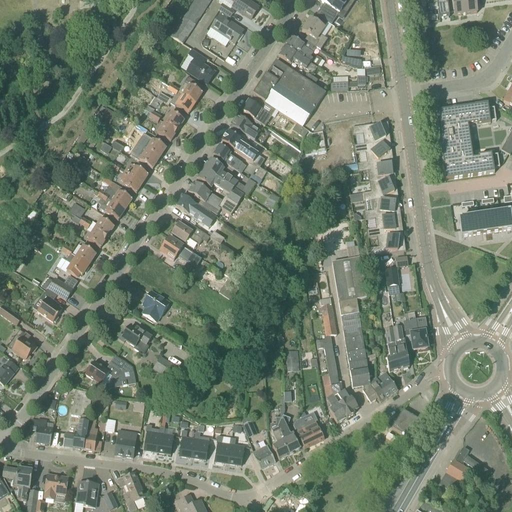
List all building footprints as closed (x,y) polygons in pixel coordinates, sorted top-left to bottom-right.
[(195,0),(171,38),(182,45),(211,0),(195,0)] [(251,21),(259,9),(244,0),(227,0),(227,1),(234,5),(232,9),(244,16),(244,17),(251,21)] [(338,0),(316,0),(337,13),(343,3),(338,0)] [(428,6),(429,14),(438,13),(439,20),(450,18),(449,14),(454,14),(455,17),(452,0),(447,0),(448,3),(428,6)] [(452,0),(455,17),(466,16),(463,0),(452,0)] [(463,0),(466,16),(477,14),(475,0),(463,0)] [(218,12),(227,17),(230,20),(234,14),(222,6),(218,12)] [(229,42),(235,46),(243,33),(219,17),(207,37),(225,49),(229,42)] [(331,27),(327,25),(324,30),(310,20),(302,33),(308,37),(305,42),(307,43),(316,50),(319,51),(320,52),(327,41),(324,39),(331,27)] [(296,42),(291,39),(285,48),(310,65),(317,69),(322,62),(321,60),(313,55),(316,50),(307,43),(305,42),(298,38),(296,42)] [(355,60),(363,58),(359,39),(351,41),(355,60)] [(285,48),(278,58),(291,67),(293,63),(313,76),(317,70),(317,69),(310,65),(285,48)] [(192,51),(181,68),(207,86),(215,75),(201,66),(205,60),(192,51)] [(341,60),(341,68),(361,69),(362,61),(341,60)] [(304,80),(276,62),(267,77),(316,109),(326,95),(314,87),(315,87),(304,80)] [(379,69),(366,71),(367,78),(380,76),(379,69)] [(304,80),(315,87),(318,82),(307,75),(304,80)] [(253,96),(264,104),(276,112),(297,125),(296,127),(302,131),(303,129),(316,109),(267,77),(266,76),(253,96)] [(183,88),(182,87),(179,91),(178,94),(182,97),(195,106),(202,95),(197,92),(200,87),(188,79),(183,88)] [(348,85),(333,86),(331,86),(331,94),(348,93),(348,85)] [(173,100),(178,104),(175,108),(188,116),(195,106),(182,97),(178,94),(179,91),(175,89),(172,94),(176,96),(173,100)] [(155,99),(168,107),(172,102),(161,94),(160,95),(158,94),(155,99)] [(511,95),(509,94),(503,104),(511,108),(511,95)] [(248,103),(242,113),(265,129),(272,118),(276,112),(264,104),(260,110),(248,103)] [(445,182),(494,175),(494,170),(500,169),(498,156),(492,157),(492,156),(478,158),(478,159),(473,160),(468,126),(477,125),(477,127),(490,125),(490,124),(496,123),(494,109),(488,110),(488,106),(439,113),(440,123),(437,123),(445,182)] [(154,112),(148,108),(145,112),(151,116),(153,113),(153,114),(154,112)] [(106,109),(99,119),(109,126),(116,116),(106,109)] [(177,133),(184,123),(171,114),(164,125),(177,133)] [(252,127),(238,118),(232,128),(245,137),(254,143),(260,135),(251,128),(252,127)] [(157,135),(170,144),(177,133),(164,125),(157,135)] [(364,146),(389,143),(388,135),(384,136),(382,127),(387,126),(387,125),(352,129),(353,137),(363,136),(364,146)] [(292,132),(304,140),(308,133),(303,129),(302,131),(296,127),(292,132)] [(242,142),(245,137),(232,128),(228,133),(242,142)] [(90,136),(83,131),(76,143),(82,147),(90,136)] [(222,143),(260,169),(265,162),(240,145),(242,142),(228,133),(222,143)] [(322,134),(311,136),(312,140),(313,140),(314,144),(324,142),(322,134)] [(159,161),(166,150),(153,141),(146,152),(159,161)] [(511,144),(507,142),(501,152),(510,157),(511,153),(511,144)] [(114,143),(111,149),(112,149),(121,155),(124,149),(114,143)] [(367,165),(392,161),(391,154),(389,155),(390,154),(386,148),(385,146),(389,145),(389,143),(364,146),(354,148),(355,155),(365,154),(367,165)] [(246,168),(229,156),(231,155),(219,147),(213,156),(241,175),(246,168)] [(311,150),(305,152),(306,157),(326,154),(325,148),(311,150)] [(146,152),(140,163),(152,171),(159,161),(146,152)] [(69,164),(65,161),(60,169),(64,172),(69,164)] [(240,194),(244,189),(237,184),(222,174),(224,170),(210,161),(204,171),(228,187),(240,194)] [(392,164),(392,161),(367,165),(357,166),(358,174),(368,172),(369,183),(394,180),(393,173),(393,174),(391,165),(388,166),(388,165),(392,164)] [(142,186),(148,177),(134,168),(132,170),(129,168),(124,174),(142,186)] [(59,169),(54,177),(60,181),(65,173),(59,169)] [(204,171),(197,181),(211,190),(213,186),(227,195),(222,202),(222,204),(234,212),(242,197),(243,196),(240,194),(228,187),(204,171)] [(122,186),(136,195),(142,186),(124,174),(119,172),(118,173),(115,178),(124,184),(122,186)] [(249,181),(259,187),(261,183),(254,178),(249,181)] [(372,201),(393,199),(392,196),(395,195),(393,192),(396,192),(394,180),(369,183),(371,194),(361,195),(363,203),(372,202),(372,201)] [(119,193),(121,190),(112,184),(105,195),(109,198),(107,201),(125,212),(132,202),(119,193)] [(188,194),(201,203),(197,208),(209,216),(210,216),(211,214),(217,218),(221,211),(231,217),(234,212),(222,204),(222,202),(195,184),(188,194)] [(101,207),(99,210),(118,223),(125,212),(107,201),(109,198),(105,195),(101,200),(98,205),(101,207)] [(275,209),(279,200),(271,196),(266,205),(275,209)] [(197,208),(182,198),(176,208),(189,217),(203,226),(209,230),(216,220),(210,216),(209,216),(197,208)] [(375,220),(395,217),(395,211),(399,211),(397,201),(393,202),(393,199),(372,201),(372,202),(374,212),(364,214),(365,222),(375,220)] [(83,220),(81,219),(85,212),(75,205),(69,214),(75,218),(81,222),(83,220)] [(31,211),(24,223),(29,227),(37,215),(31,211)] [(500,215),(502,233),(511,231),(511,225),(510,214),(510,213),(500,215)] [(502,233),(500,215),(489,216),(492,234),(502,233)] [(492,234),(489,216),(479,218),(482,236),(492,234)] [(396,221),(395,217),(375,220),(376,231),(367,232),(368,240),(377,239),(377,238),(398,235),(397,230),(402,230),(400,220),(396,221)] [(72,223),(78,227),(79,225),(84,228),(87,223),(83,220),(81,222),(75,218),(72,223)] [(482,236),(479,218),(469,219),(472,237),(482,236)] [(461,239),(472,237),(469,219),(458,221),(459,221),(459,227),(461,239)] [(107,240),(114,229),(101,221),(97,226),(92,223),(91,226),(87,223),(84,228),(88,231),(89,228),(107,240)] [(28,227),(22,223),(16,233),(21,236),(28,227)] [(190,233),(179,226),(172,237),(193,251),(197,245),(199,246),(202,242),(207,245),(210,239),(194,228),(190,233)] [(87,232),(92,235),(87,242),(100,250),(107,240),(89,228),(88,231),(87,232)] [(398,238),(398,235),(377,238),(377,239),(379,249),(369,250),(370,257),(405,252),(403,239),(399,240),(400,238),(398,238)] [(202,261),(196,257),(192,255),(182,248),(175,244),(173,247),(167,244),(160,255),(173,263),(177,257),(178,255),(188,261),(192,264),(194,261),(199,265),(202,261)] [(89,267),(96,256),(83,248),(76,259),(89,267)] [(82,278),(89,267),(76,259),(71,255),(73,253),(69,250),(66,255),(69,258),(66,262),(71,266),(67,273),(77,280),(80,276),(82,278)] [(246,255),(243,261),(251,266),(253,260),(246,255)] [(380,256),(370,257),(373,273),(376,273),(374,265),(381,264),(380,256)] [(396,269),(408,268),(407,259),(395,261),(396,269)] [(366,364),(365,358),(356,302),(366,300),(361,273),(359,260),(349,262),(332,264),(334,278),(352,390),(362,389),(363,393),(362,393),(371,405),(378,401),(380,404),(385,401),(377,388),(380,386),(376,381),(376,380),(370,384),(372,388),(370,388),(366,364)] [(240,264),(235,271),(230,279),(239,285),(247,273),(249,270),(240,264)] [(397,271),(386,272),(388,289),(399,287),(397,271)] [(374,274),(377,292),(385,291),(383,273),(374,274)] [(239,286),(239,285),(230,279),(219,295),(231,303),(241,287),(239,286)] [(56,281),(54,283),(49,280),(43,288),(41,288),(40,290),(45,293),(48,291),(57,296),(66,302),(73,292),(56,281)] [(57,309),(59,306),(53,302),(57,296),(48,291),(45,293),(43,296),(47,299),(37,313),(53,325),(62,312),(57,309)] [(169,305),(151,295),(143,309),(146,311),(143,316),(156,324),(160,319),(161,319),(169,305)] [(265,311),(279,310),(279,300),(264,300),(265,311)] [(330,338),(337,337),(331,307),(321,309),(326,339),(330,338)] [(0,315),(16,328),(21,321),(3,308),(0,311),(0,315)] [(413,352),(427,350),(425,334),(427,333),(425,320),(415,321),(414,314),(408,316),(409,323),(408,323),(409,331),(413,352)] [(124,344),(125,343),(134,349),(133,351),(143,357),(149,348),(146,347),(151,340),(136,329),(135,332),(130,328),(125,336),(123,335),(119,341),(124,344)] [(399,372),(409,369),(405,341),(403,341),(401,328),(393,329),(399,372)] [(399,372),(393,329),(385,331),(390,358),(386,359),(389,375),(399,372)] [(32,346),(32,347),(27,344),(30,339),(20,332),(7,349),(26,362),(32,355),(33,355),(37,350),(32,346)] [(327,341),(316,343),(316,347),(317,351),(324,350),(323,345),(327,345),(327,341)] [(331,344),(327,345),(323,345),(324,350),(325,357),(328,377),(329,377),(331,391),(332,395),(333,397),(347,420),(354,416),(353,414),(358,411),(350,399),(349,399),(345,393),(340,395),(331,344)] [(366,364),(375,361),(375,355),(365,358),(366,364)] [(106,371),(94,363),(85,377),(97,385),(93,390),(97,393),(123,388),(136,385),(133,369),(115,357),(106,371)] [(12,362),(10,364),(4,358),(0,362),(0,385),(4,388),(14,376),(13,376),(18,370),(20,368),(12,362)] [(170,382),(178,370),(161,359),(152,371),(170,382)] [(287,360),(288,375),(299,374),(298,359),(287,360)] [(385,401),(397,393),(398,393),(389,380),(386,375),(376,381),(380,386),(377,388),(385,401)] [(229,376),(224,384),(231,388),(236,380),(229,376)] [(331,391),(329,377),(328,377),(322,378),(324,392),(331,391)] [(60,383),(53,392),(59,397),(66,387),(60,383)] [(73,449),(72,451),(84,452),(88,425),(89,419),(88,418),(89,413),(92,395),(76,392),(70,423),(77,424),(75,436),(73,449)] [(333,397),(326,401),(332,410),(329,412),(337,426),(346,420),(347,420),(333,397)] [(125,412),(127,404),(116,402),(115,411),(125,412)] [(44,415),(45,409),(41,407),(37,413),(44,415)] [(170,413),(164,412),(163,417),(162,424),(165,425),(169,425),(170,413)] [(392,430),(411,441),(421,423),(403,412),(392,430)] [(300,451),(293,436),(290,437),(287,429),(290,420),(283,417),(282,419),(280,426),(278,429),(285,442),(283,443),(290,458),(293,456),(292,454),(300,451)] [(249,440),(257,436),(249,418),(245,420),(246,422),(242,423),(243,426),(243,427),(249,440)] [(36,433),(34,445),(50,447),(53,433),(46,432),(48,422),(39,420),(38,423),(32,422),(30,432),(36,433)] [(296,433),(304,451),(324,442),(315,424),(312,425),(302,430),(296,433)] [(95,426),(88,425),(84,452),(95,454),(95,453),(100,454),(102,445),(96,443),(97,438),(98,432),(95,431),(95,426)] [(147,434),(144,453),(157,455),(161,429),(160,429),(160,432),(152,431),(152,427),(147,426),(146,433),(147,434)] [(157,455),(170,457),(174,438),(164,437),(166,429),(161,429),(157,455)] [(278,429),(271,433),(277,445),(272,448),(275,454),(279,463),(290,458),(283,443),(285,442),(278,429)] [(182,439),(179,458),(193,460),(196,442),(194,441),(187,440),(188,433),(182,432),(181,439),(182,439)] [(115,457),(133,460),(137,435),(125,433),(124,438),(118,437),(115,457)] [(196,442),(193,460),(206,462),(209,440),(200,438),(201,435),(197,434),(195,434),(194,441),(196,442)] [(63,448),(73,449),(75,436),(65,435),(63,448)] [(218,445),(215,464),(228,466),(231,447),(230,447),(221,445),(222,438),(217,438),(216,445),(218,445)] [(228,466),(241,468),(244,449),(243,449),(235,448),(236,441),(231,440),(230,447),(231,447),(228,466)] [(253,455),(261,471),(275,465),(267,448),(261,451),(253,455)] [(484,484),(487,480),(488,481),(491,475),(467,458),(463,463),(468,454),(463,450),(455,464),(471,473),(470,475),(484,484)] [(455,464),(453,463),(439,487),(449,493),(456,497),(470,475),(471,473),(455,464)] [(17,472),(4,470),(2,479),(14,481),(12,488),(19,489),(17,501),(18,502),(26,503),(28,490),(30,491),(33,473),(18,470),(17,472)] [(126,487),(127,490),(129,494),(123,497),(129,511),(137,511),(146,509),(143,500),(145,500),(139,483),(135,475),(117,482),(120,490),(126,487)] [(55,478),(47,477),(45,494),(44,500),(54,502),(55,496),(65,497),(68,482),(55,480),(55,478)] [(99,487),(79,484),(75,511),(82,511),(83,508),(94,510),(96,497),(97,497),(99,487)] [(439,487),(436,493),(446,499),(449,493),(439,487)] [(38,494),(30,493),(27,511),(36,511),(38,502),(37,502),(38,494)] [(111,495),(103,499),(109,511),(111,511),(117,509),(111,495)] [(190,497),(176,504),(180,511),(205,511),(200,502),(194,506),(190,497)] [(44,511),(45,503),(38,502),(36,511),(44,511)] [(440,511),(424,503),(424,502),(418,511),(440,511)]
